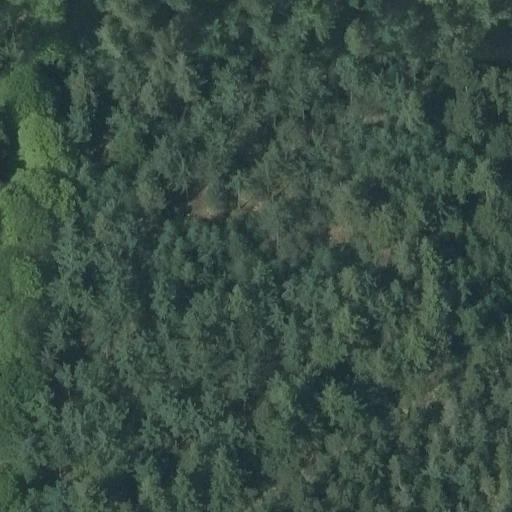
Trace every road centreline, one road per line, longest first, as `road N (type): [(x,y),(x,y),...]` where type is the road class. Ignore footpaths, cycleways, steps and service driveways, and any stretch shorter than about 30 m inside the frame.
road 1 (track): [(243,511),(480,374),(511,379)]
road 2 (track): [(32,0),(0,221)]
